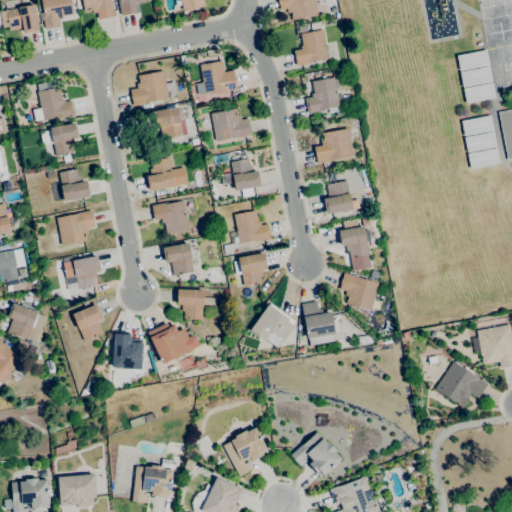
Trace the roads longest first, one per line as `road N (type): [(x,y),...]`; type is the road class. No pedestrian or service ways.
road 1 (residential): [(247,21),(0,70)]
road 2 (residential): [(247,21),(272,85),(303,260)]
road 3 (residential): [(92,54),(135,288)]
